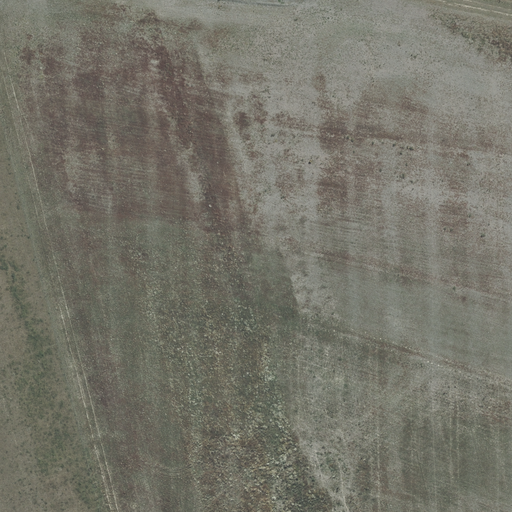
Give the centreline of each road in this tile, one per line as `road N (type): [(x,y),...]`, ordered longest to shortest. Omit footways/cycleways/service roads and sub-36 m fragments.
road 1 (track): [(362,511),(238,0)]
road 2 (track): [(511,43),(288,0)]
